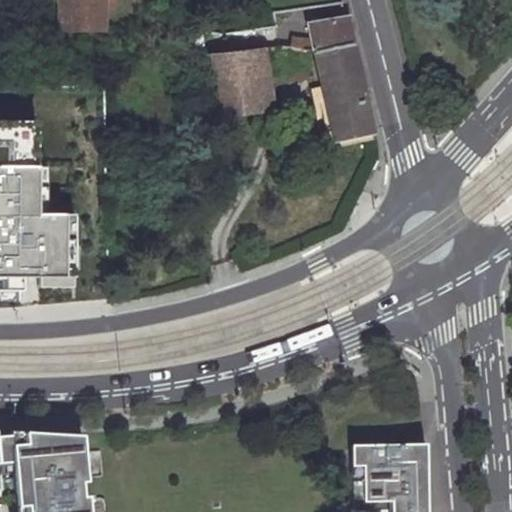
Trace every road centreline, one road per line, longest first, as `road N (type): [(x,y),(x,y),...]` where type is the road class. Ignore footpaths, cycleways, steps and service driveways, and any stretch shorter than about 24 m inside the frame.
road 1 (secondary): [(0,387),(123,384),(257,363),(369,323),(428,278)]
road 2 (secondary): [(389,226),(318,262),(185,309),(127,322),(0,331)]
road 3 (tertiary): [(502,511),(481,298),(463,263)]
road 4 (tertiary): [(442,277),(465,511)]
road 5 (tertiary): [(370,0),(413,198)]
road 6 (secondary): [(511,98),(454,163),(436,200)]
